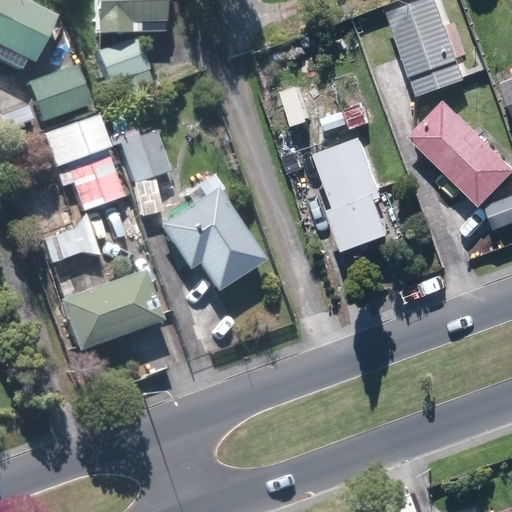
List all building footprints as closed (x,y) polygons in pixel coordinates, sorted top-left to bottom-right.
[(0,0),(0,43),(35,61),(58,15),(28,0),(0,0)] [(167,0),(98,0),(99,33),(132,32),(131,22),(168,21),(167,0)] [(462,82),(432,0),(425,0),(385,15),(416,99),(462,82)] [(138,37),(102,50),(113,81),(149,68),(138,37)] [(78,65),(28,82),(42,120),(92,103),(78,65)] [(511,79),(502,84),(511,111),(511,79)] [(307,92),(290,96),(299,130),(316,126),(307,92)] [(365,101),(348,107),(357,130),(374,124),(365,101)] [(511,167),(445,103),(410,140),(482,209),(511,178),(511,167)] [(99,115),(43,135),(54,166),(110,146),(99,115)] [(163,211),(156,175),(171,170),(157,131),(141,137),(138,128),(111,138),(114,147),(123,144),(136,182),(143,216),(163,211)] [(394,231),(380,196),(385,194),(362,135),(316,152),(337,206),(331,208),(347,249),(394,231)] [(109,154),(69,169),(83,210),(124,195),(109,154)] [(219,186),(162,223),(191,268),(200,262),(218,290),(266,259),(219,186)] [(511,196),(494,203),(502,225),(511,221),(511,196)] [(90,223),(45,238),(53,262),(98,247),(90,223)] [(147,268),(62,299),(80,350),(165,319),(147,268)]
